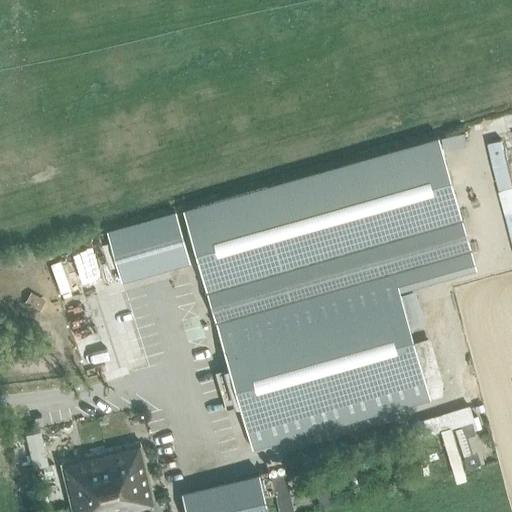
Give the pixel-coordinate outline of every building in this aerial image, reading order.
[(182,208),(252,448),(441,394),(425,339),(413,343),(410,329),(422,326),(412,292),(399,295),(396,284),(473,262),(438,135),(182,208)] [(174,210),(106,230),(120,280),(188,260),(175,210),(174,210)] [(415,437),(459,424),(470,420),(473,419),(468,404),(410,422),(415,437)] [(454,429),(466,466),(481,462),(472,434),(475,434),(470,420),(459,424),(460,427),(454,429)] [(44,430),(27,433),(29,445),(46,441),(44,430)] [(61,462),(73,511),(122,511),(152,505),(148,488),(151,487),(140,442),(61,462)] [(403,484),(415,481),(403,442),(391,446),(391,444),(377,449),(382,466),(396,462),(403,484)] [(302,459),(290,462),(293,474),(305,471),(302,459)] [(357,459),(345,462),(354,495),(366,492),(357,459)] [(320,508),(332,505),(328,490),(334,489),(331,479),(337,478),(335,469),(329,471),(328,466),(323,467),(322,466),(310,469),(320,508)] [(181,490),(186,511),(268,511),(258,470),(181,490)] [(293,511),(285,472),(271,475),(278,511),(293,511)]
